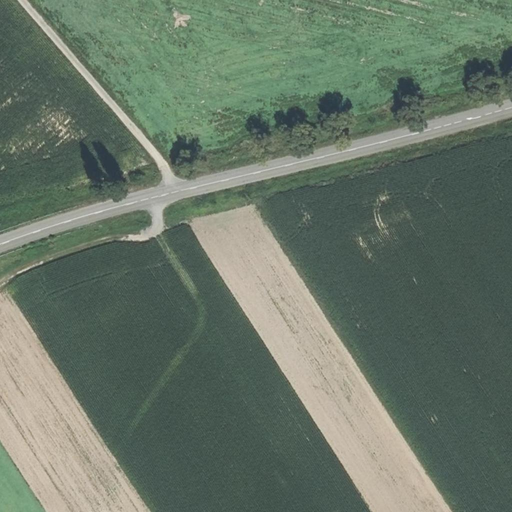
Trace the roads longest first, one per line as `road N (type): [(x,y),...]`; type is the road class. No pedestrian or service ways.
road 1 (secondary): [(0,249),(86,216),(511,102)]
road 2 (track): [(186,191),(26,0)]
road 3 (track): [(153,200),(158,225),(148,235),(58,254),(0,283)]
